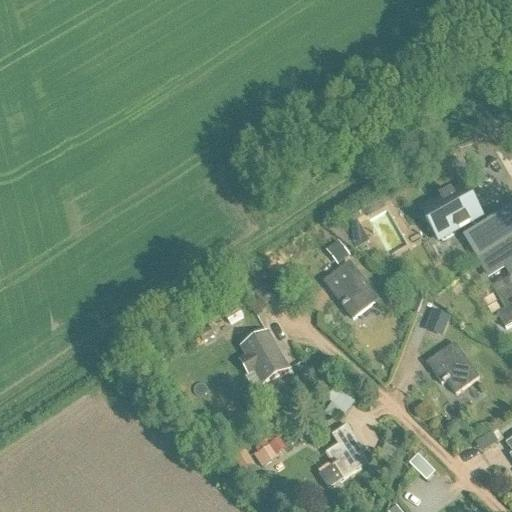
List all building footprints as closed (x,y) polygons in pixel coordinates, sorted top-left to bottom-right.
[(425,214),(439,239),(475,218),(461,193),(425,214)] [(357,224),(344,231),(351,242),(364,235),(357,224)] [(325,240),(319,232),(299,248),(304,254),(308,260),(328,244),(325,240)] [(339,244),(327,254),(339,269),(351,260),(339,244)] [(506,332),(511,328),(511,263),(504,249),(478,264),(489,282),(506,272),(511,281),(503,286),(493,292),(505,313),(498,318),(506,332)] [(271,277),(276,283),(289,271),(286,267),(281,261),(267,273),(271,277)] [(379,303),(353,270),(345,277),(352,286),(338,297),(357,320),(379,303)] [(412,296),(407,312),(418,317),(424,300),(412,296)] [(257,321),(269,313),(262,301),(250,309),(257,321)] [(451,320),(434,313),(427,329),(445,336),(451,320)] [(210,330),(199,336),(200,338),(204,346),(215,339),(211,331),(210,330)] [(249,381),(258,376),(265,387),(289,373),(268,337),(244,351),(249,359),(240,364),(249,381)] [(443,389),(447,386),(448,385),(457,398),(480,382),(456,347),(428,367),(443,389)] [(349,413),(358,403),(346,392),(337,402),(349,413)] [(349,430),(346,432),(337,437),(344,447),(329,457),(345,482),(368,467),(363,458),(366,456),(349,430)] [(271,448),(255,459),(264,472),(280,462),(271,448)] [(245,453),(233,461),(243,478),(256,470),(245,453)] [(419,459),(410,467),(427,484),(435,476),(419,459)]
